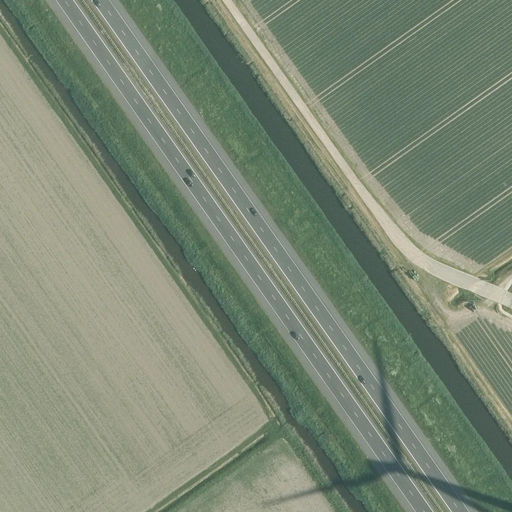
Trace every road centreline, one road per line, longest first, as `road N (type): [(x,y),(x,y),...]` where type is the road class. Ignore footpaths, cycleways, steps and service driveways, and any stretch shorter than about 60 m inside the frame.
road 1 (motorway): [(467,511),(106,0)]
road 2 (motorway): [(63,0),(423,511)]
